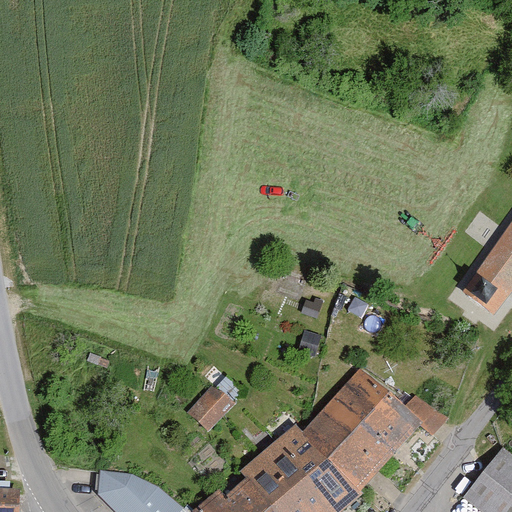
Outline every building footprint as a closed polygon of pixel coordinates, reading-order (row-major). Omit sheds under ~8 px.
[(511,237),(479,284),(511,306),(511,237)] [(323,335),(306,330),(301,346),(317,352),(323,335)] [(364,371),(302,437),(362,493),(420,430),(433,441),(450,423),(420,396),(406,410),(364,371)] [(233,411),(211,387),(186,411),(209,434),(233,411)] [(296,427),(210,511),(355,511),(370,500),(362,493),(302,437),(296,427)] [(511,511),(511,461),(505,456),(467,505),(476,511),(511,511)] [(102,473),(102,500),(113,511),(170,511),(133,473),(102,473)] [(20,511),(21,493),(0,492),(0,511),(20,511)]
